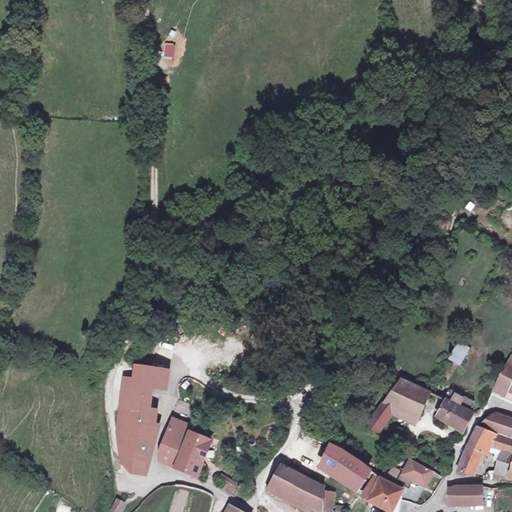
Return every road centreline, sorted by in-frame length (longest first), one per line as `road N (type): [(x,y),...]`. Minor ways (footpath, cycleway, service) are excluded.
road 1 (track): [(126,481),(114,454),(108,394),(148,275),(152,236),(150,78),(139,0)]
road 2 (track): [(316,391),(441,247),(451,199),(471,171),(511,142)]
road 3 (residential): [(419,511),(436,504),(484,408)]
